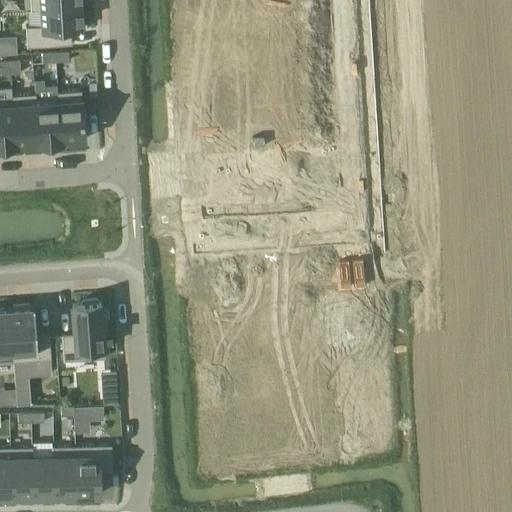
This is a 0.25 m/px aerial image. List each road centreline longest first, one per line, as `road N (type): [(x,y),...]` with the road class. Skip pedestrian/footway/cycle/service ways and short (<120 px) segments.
road 1 (residential): [(195,166),(359,155),(364,230),(200,241)]
road 2 (track): [(353,359),(416,306),(423,281),(405,0)]
road 3 (residential): [(133,511),(143,462),(133,262),(0,272)]
road 4 (residential): [(117,0),(126,170)]
road 5 (residential): [(126,170),(0,181)]
